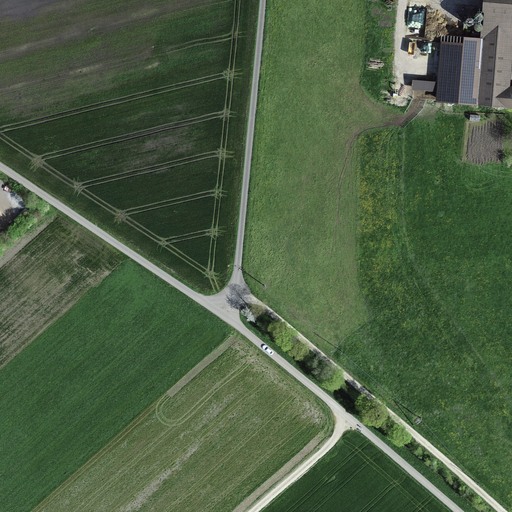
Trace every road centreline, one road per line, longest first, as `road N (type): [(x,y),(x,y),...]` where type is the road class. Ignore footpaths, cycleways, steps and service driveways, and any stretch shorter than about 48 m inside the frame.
road 1 (track): [(0,161),(241,330),(458,511)]
road 2 (track): [(502,511),(257,301),(233,300)]
road 3 (track): [(227,320),(263,0)]
road 4 (track): [(252,511),(350,421)]
